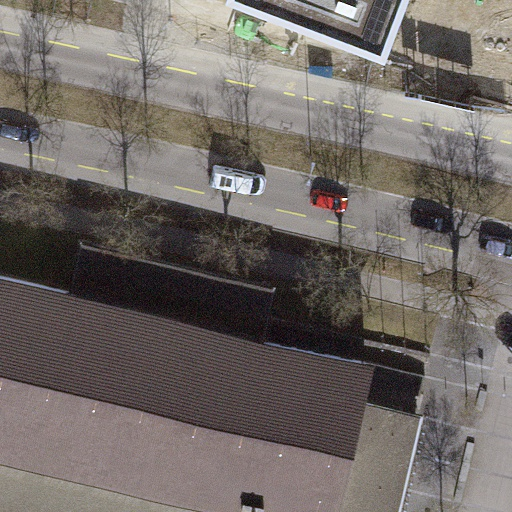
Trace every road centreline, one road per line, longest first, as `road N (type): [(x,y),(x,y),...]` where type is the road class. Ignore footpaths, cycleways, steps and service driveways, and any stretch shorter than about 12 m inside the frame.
road 1 (secondary): [(511,166),(0,49)]
road 2 (secondary): [(0,131),(511,247)]
